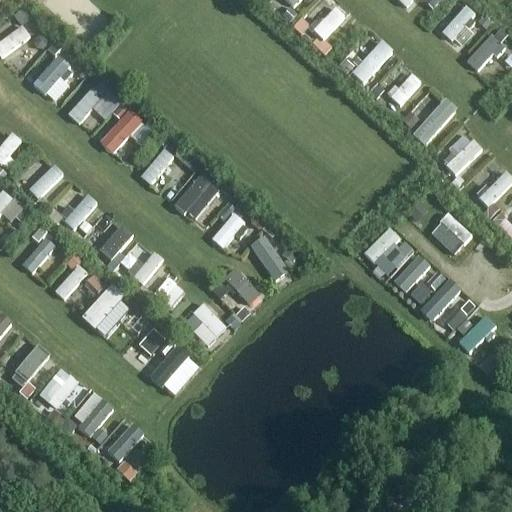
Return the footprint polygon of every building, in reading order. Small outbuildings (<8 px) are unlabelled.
[(273,0),(270,3),(281,14),(295,0),(273,0)] [(297,17),(289,10),(281,18),(289,26),(297,17)] [(442,47),(467,20),(456,10),(431,37),(442,47)] [(23,12),(13,19),(20,29),(30,22),(23,12)] [(492,26),(483,18),(477,25),(486,33),(492,26)] [(0,38),(0,57),(24,42),(15,28),(0,38)] [(508,38),(501,31),(493,40),(500,46),(508,38)] [(469,79),(495,51),(481,39),(455,67),(469,79)] [(319,45),(316,42),(312,47),(324,59),(332,51),(325,44),(319,45)] [(49,54),(41,64),(47,69),(55,60),(49,54)] [(511,62),(502,56),(494,67),(505,74),(511,64),(511,62)] [(354,70),(344,62),(337,70),(347,78),(354,70)] [(97,73),(89,82),(97,89),(105,80),(97,73)] [(391,112),(413,87),(402,76),(379,101),(391,112)] [(56,114),(67,123),(91,97),(80,88),(56,114)] [(383,94),(376,88),(368,97),(375,104),(383,94)] [(95,92),(88,103),(100,110),(107,99),(95,92)] [(126,102),(113,117),(120,124),(133,109),(126,102)] [(426,139),(446,120),(436,109),(416,128),(426,139)] [(418,123),(410,115),(401,124),(409,132),(418,123)] [(5,134),(0,140),(0,165),(17,143),(5,134)] [(444,181),(474,157),(464,144),(434,168),(444,181)] [(154,152),(135,182),(147,190),(167,161),(154,152)] [(33,159),(21,171),(30,180),(42,169),(33,159)] [(48,164),(24,193),(35,202),(60,174),(48,164)] [(494,175),(468,203),(479,214),(505,185),(494,175)] [(191,181),(170,205),(180,214),(185,208),(192,214),(208,196),(191,181)] [(64,207),(76,192),(68,185),(56,201),(64,207)] [(222,193),(215,201),(225,209),(232,201),(222,193)] [(58,222),(71,233),(94,206),(82,195),(58,222)] [(0,215),(9,204),(0,196),(0,215)] [(42,201),(34,208),(41,215),(49,208),(42,201)] [(494,206),(484,217),(489,222),(499,211),(494,206)] [(23,211),(14,220),(22,227),(30,218),(23,211)] [(216,252),(240,226),(228,215),(204,241),(216,252)] [(496,230),(497,229),(504,222),(505,221),(500,216),(491,225),(496,230)] [(250,222),(250,227),(257,233),(261,232),(265,228),(265,224),(258,218),(253,219),(250,222)] [(84,224),(78,230),(86,237),(91,230),(84,224)] [(119,227),(94,250),(106,262),(131,239),(119,227)] [(268,227),(262,233),(271,241),(277,234),(268,227)] [(40,230),(31,240),(38,246),(46,236),(40,230)] [(380,232),(356,257),(369,270),(393,244),(380,232)] [(256,238),(240,253),(269,283),(285,268),(256,238)] [(37,274),(51,260),(36,245),(22,259),(37,274)] [(412,253),(404,245),(398,252),(406,259),(412,253)] [(290,248),(282,258),(291,266),(299,257),(290,248)] [(76,257),(66,266),(72,273),(82,263),(76,257)] [(486,296),(495,287),(466,257),(457,266),(486,296)] [(385,288),(395,297),(418,272),(408,263),(385,288)] [(242,311),(254,300),(226,269),(214,280),(242,311)] [(445,283),(437,275),(427,286),(435,293),(445,283)] [(149,295),(142,289),(136,296),(143,302),(149,295)] [(95,330),(124,300),(115,291),(85,320),(95,330)] [(474,310),(468,304),(459,313),(466,319),(474,310)] [(205,310),(186,331),(203,347),(223,326),(205,310)] [(243,311),(235,318),(241,324),(249,317),(243,311)] [(0,312),(0,332),(10,319),(0,312)] [(239,327),(230,318),(224,324),(233,333),(239,327)] [(466,322),(456,332),(464,340),(474,330),(466,322)] [(120,350),(131,358),(143,341),(150,346),(155,338),(138,325),(120,350)] [(170,340),(159,354),(165,359),(177,345),(170,340)] [(34,343),(15,372),(26,380),(46,351),(34,343)] [(157,375),(177,392),(188,379),(178,371),(187,361),(176,352),(157,375)] [(38,397),(57,411),(79,382),(61,368),(38,397)] [(27,386),(19,397),(26,402),(34,391),(27,386)] [(103,401),(79,427),(90,438),(114,411),(103,401)] [(53,413),(48,420),(60,429),(65,422),(53,413)] [(70,440),(75,433),(74,427),(68,422),(60,432),(70,440)] [(138,425),(111,448),(121,460),(149,437),(138,425)] [(98,431),(91,440),(99,448),(107,439),(98,431)] [(123,465),(117,472),(129,484),(136,476),(123,465)]
